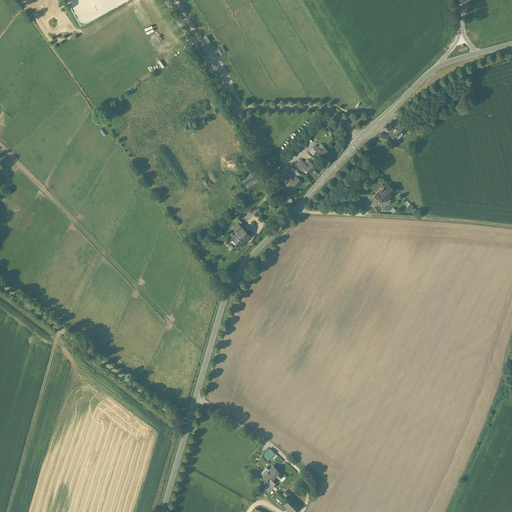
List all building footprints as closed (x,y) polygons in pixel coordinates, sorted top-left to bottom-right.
[(223,45),(216,49),(220,55),(226,51),(223,45)] [(165,66),(170,63),(166,56),(161,59),(165,66)] [(398,125),(389,134),(396,140),(404,131),(398,125)] [(328,153),(323,148),(319,152),(317,155),(322,160),(328,153)] [(301,163),(298,160),(293,166),(302,173),(304,171),(302,170),(298,166),(301,163)] [(313,168),(308,163),(305,167),(302,170),(304,171),(308,174),(313,168)] [(258,177),(254,171),(244,177),(248,183),(253,180),(254,181),(246,186),(248,190),(264,181),(260,175),(258,177)] [(301,182),(295,177),(292,181),(289,184),(295,189),(301,182)] [(386,184),(376,194),(382,200),(379,202),(383,207),(390,200),(388,198),(394,191),(386,184)] [(233,225),(242,217),(238,214),(230,222),(233,225)] [(216,231),(222,236),(225,232),(219,227),(216,231)] [(243,229),(231,241),(238,248),(250,236),(243,229)] [(265,453),(263,455),(268,460),(274,454),(272,451),(267,455),(265,453)] [(273,466),(263,475),(270,482),(268,484),(268,485),(273,489),(275,486),(274,485),(277,481),(274,477),(275,476),(279,479),(283,476),(273,466)] [(273,489),(268,485),(264,489),(268,493),(273,489)] [(292,497),(284,505),(290,511),(294,511),(301,506),(292,497)]
